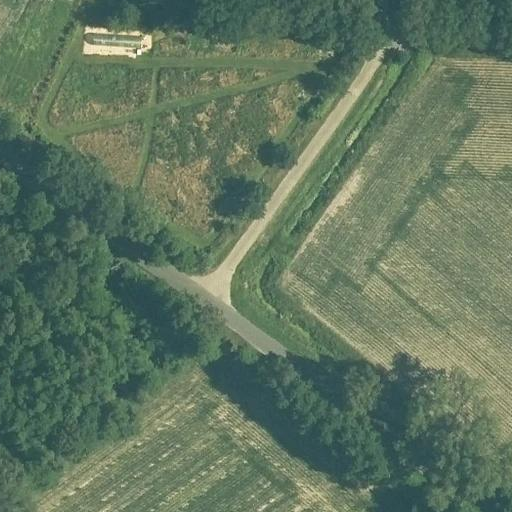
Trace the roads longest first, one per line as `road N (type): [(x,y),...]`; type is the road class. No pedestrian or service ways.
road 1 (unclassified): [(203,310),(468,511)]
road 2 (residential): [(203,310),(380,42)]
road 3 (unclassified): [(0,167),(203,310)]
road 4 (unclassified): [(380,42),(511,47)]
